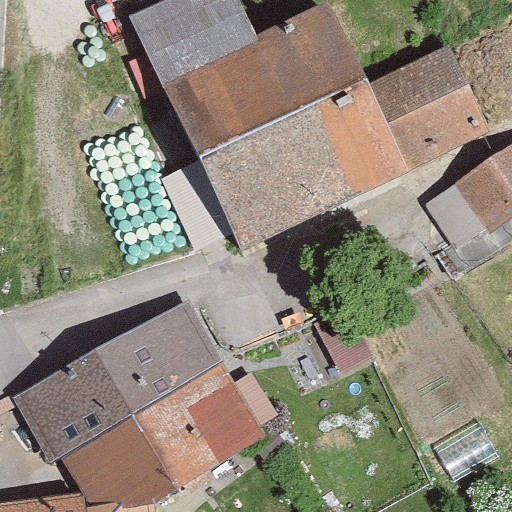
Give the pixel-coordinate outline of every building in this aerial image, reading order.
[(240,0),(176,0),(134,20),(245,252),(406,176),(364,86),(327,9),(260,41),(240,0)] [(447,47),(364,86),(406,176),(489,138),(447,47)] [(511,219),(511,148),(455,185),(487,235),(511,219)] [(191,302),(16,404),(53,466),(63,461),(228,365),(191,302)] [(228,365),(63,461),(82,495),(83,511),(105,511),(156,510),(275,438),(228,365)] [(83,511),(82,495),(0,501),(0,511),(83,511)]
